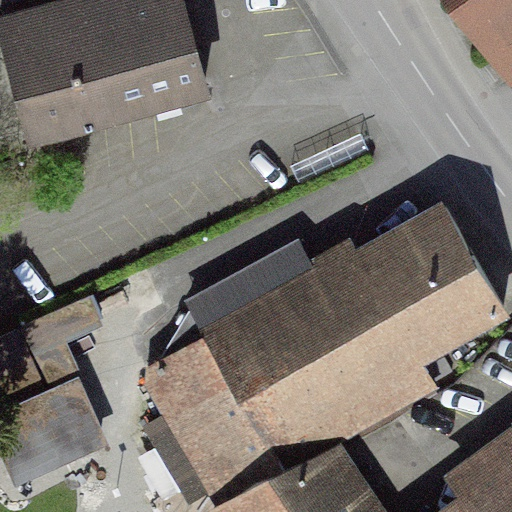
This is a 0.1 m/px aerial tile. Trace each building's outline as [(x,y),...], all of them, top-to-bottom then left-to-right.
[(200,86),(175,0),(98,0),(53,13),(51,5),(0,19),(0,90),(13,87),(26,135),(200,86)] [(511,0),(447,0),(505,80),(511,75),(511,0)] [(205,332),(152,366),(228,497),(252,479),(280,468),(316,454),(428,385),(407,350),(494,300),(447,219),(214,349),(205,332)] [(40,347),(107,318),(98,296),(30,325),(40,347)] [(0,405),(40,388),(14,331),(0,337),(0,405)] [(280,468),(252,479),(228,497),(222,502),(228,511),(353,511),(316,454),(280,468)] [(511,511),(511,483),(473,511),(511,511)]
